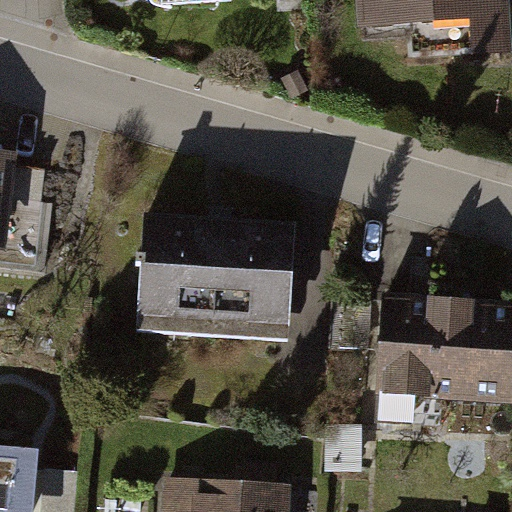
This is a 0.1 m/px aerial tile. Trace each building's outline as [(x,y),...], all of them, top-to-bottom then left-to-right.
[(511,0),(368,0),(372,52),(511,43),(511,0)] [(29,154),(0,150),(0,271),(13,273),(29,154)] [(301,239),(153,228),(145,339),(293,349),(301,239)] [(511,309),(391,303),(385,405),(511,411),(511,309)] [(0,511),(19,511),(24,461),(0,458),(0,511)] [(291,511),(293,497),(171,489),(169,511),(291,511)]
